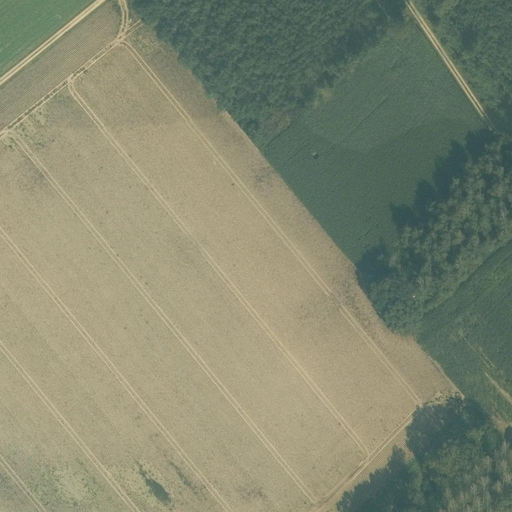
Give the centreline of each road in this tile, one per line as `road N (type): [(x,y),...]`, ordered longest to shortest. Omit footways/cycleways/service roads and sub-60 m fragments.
road 1 (track): [(511,162),(405,0)]
road 2 (track): [(0,83),(103,0)]
